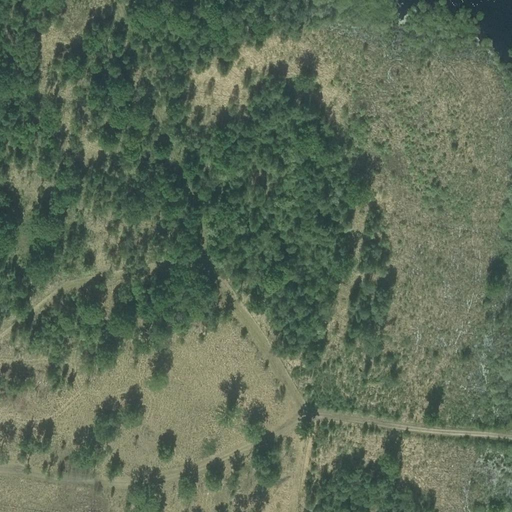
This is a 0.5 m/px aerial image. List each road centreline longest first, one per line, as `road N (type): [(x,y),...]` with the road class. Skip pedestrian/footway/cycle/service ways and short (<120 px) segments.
road 1 (track): [(0,472),(92,484),(168,480),(305,417),(511,438)]
road 2 (track): [(305,417),(221,290),(187,176),(114,0)]
